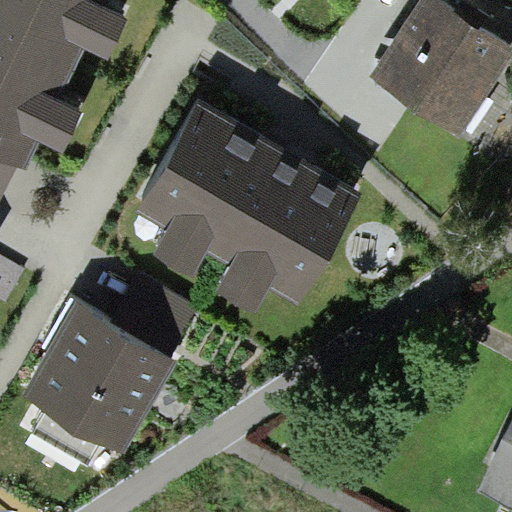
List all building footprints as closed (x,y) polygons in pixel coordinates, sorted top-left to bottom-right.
[(0,0),(0,195),(3,197),(38,126),(61,137),(83,91),(61,80),(83,34),(106,45),(126,2),(121,0),(0,0)] [(415,0),(375,63),(467,121),(511,49),(511,31),(469,4),(462,0),(415,0)] [(275,133),(201,89),(138,195),(169,214),(156,236),(195,259),(205,243),(229,257),(221,270),(256,291),(269,269),(299,287),(361,184),(275,133)] [(121,320),(74,293),(23,380),(125,439),(176,352),(121,320)] [(511,511),(511,411),(472,493),(511,511)]
